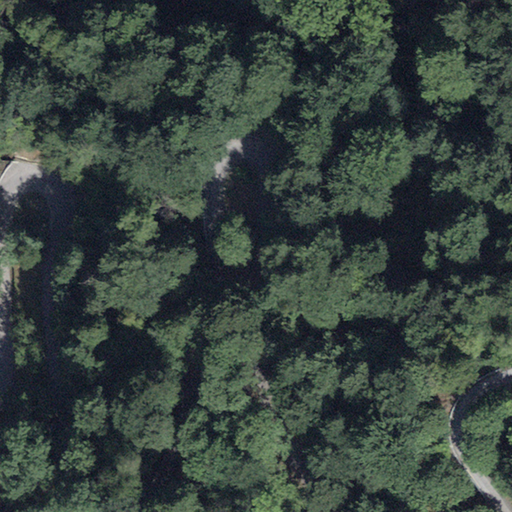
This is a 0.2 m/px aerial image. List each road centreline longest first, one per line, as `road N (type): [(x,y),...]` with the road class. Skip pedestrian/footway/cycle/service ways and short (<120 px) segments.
road 1 (unclassified): [(328,511),(266,405),(260,227),(267,176),(259,160),(241,153),(223,160),(214,177),(219,314),(160,511)]
road 2 (unclassified): [(75,511),(49,316),(58,200),(44,176),(15,179),(0,261)]
road 3 (unclassified): [(511,375),(472,393),(458,423),(467,453),(505,511)]
